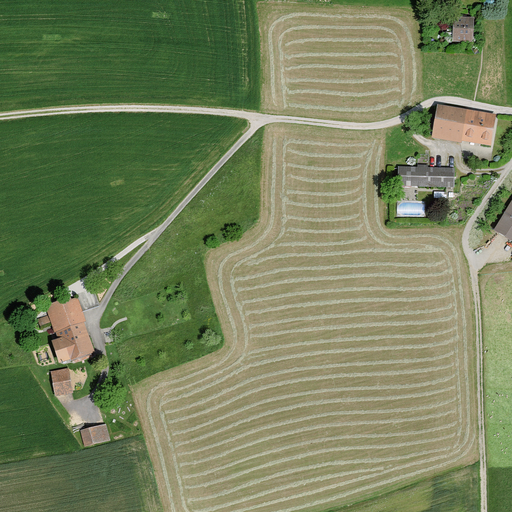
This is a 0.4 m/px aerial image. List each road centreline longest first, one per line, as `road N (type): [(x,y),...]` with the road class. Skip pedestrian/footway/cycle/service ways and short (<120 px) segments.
road 1 (track): [(0,116),(163,107),(342,124),(389,123),(437,100),(511,110)]
road 2 (track): [(511,159),(466,227),(464,246),(477,297),(483,511)]
road 3 (track): [(258,117),(113,285),(95,318),(103,370),(83,409)]
